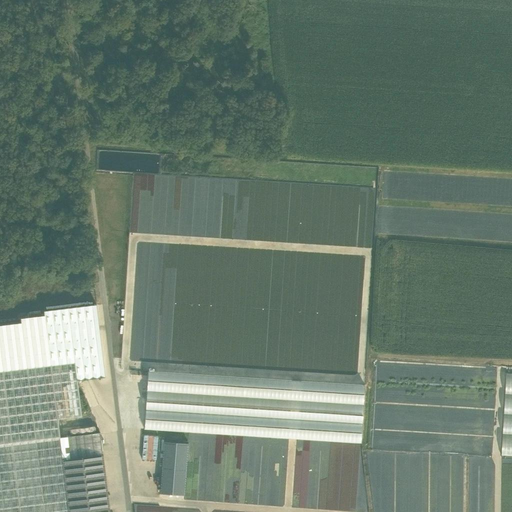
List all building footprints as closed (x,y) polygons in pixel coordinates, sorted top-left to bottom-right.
[(146,203),(145,198),(139,199),(137,189),(134,189),(137,205),(146,203)] [(132,223),(145,223),(145,208),(137,208),(137,213),(132,213),(132,223)] [(96,305),(44,312),(44,316),(20,319),(21,323),(1,326),(1,327),(1,326),(0,325),(0,445),(60,438),(57,420),(81,417),(77,381),(105,378),(96,305)] [(142,362),(140,429),(256,432),(256,435),(306,437),(304,439),(356,441),(359,437),(356,435),(361,435),(361,422),(359,424),(360,381),(351,373),(255,370),(250,375),(251,375),(246,381),(250,385),(242,385),(241,384),(246,379),(227,378),(227,367),(218,367),(218,365),(142,362)] [(511,374),(506,374),(501,456),(511,456),(511,374)] [(100,433),(60,438),(62,460),(102,455),(100,433)] [(60,438),(0,445),(0,511),(68,511),(62,460),(60,438)] [(160,494),(184,496),(188,444),(164,442),(160,494)] [(109,511),(102,455),(62,460),(68,511),(109,511)]
